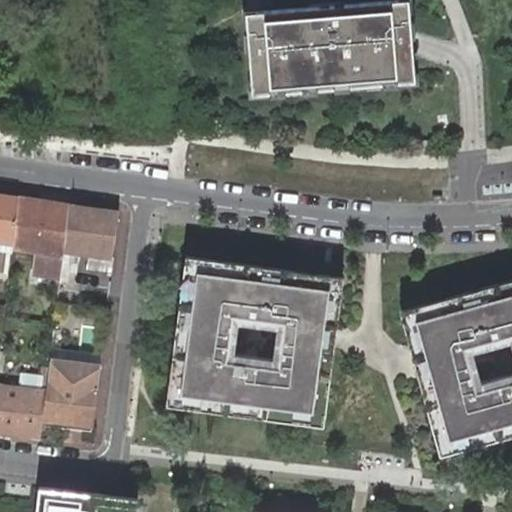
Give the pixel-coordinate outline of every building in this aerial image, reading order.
[(407,0),(389,0),(245,12),(252,93),(414,80),(407,0)] [(18,198),(0,195),(0,240),(12,242),(18,198)] [(63,251),(69,205),(18,198),(12,242),(11,249),(39,252),(37,274),(60,278),(63,251)] [(118,212),(69,205),(63,251),(112,257),(118,212)] [(0,249),(11,251),(11,249),(12,242),(0,240),(0,249)] [(333,342),(321,341),(312,408),(179,391),(195,267),(281,278),(283,266),(184,253),(165,402),(323,422),(333,342)] [(312,408),(321,341),(328,285),(281,278),(195,267),(179,391),(312,408)] [(511,275),(452,295),(456,307),(511,288),(511,419),(451,439),(431,374),(419,378),(443,455),(511,432),(511,275)] [(511,419),(511,288),(456,307),(413,320),(431,374),(451,439),(511,419)] [(48,369),(42,368),(42,376),(29,376),(27,391),(0,388),(0,391),(0,435),(39,440),(42,420),(48,369)] [(92,425),(99,370),(87,369),(86,377),(85,388),(59,385),(61,374),(61,371),(48,369),(42,420),(92,425)] [(85,388),(86,377),(61,374),(59,385),(85,388)] [(125,511),(128,498),(38,487),(35,511),(125,511)] [(135,511),(138,499),(128,498),(125,511),(135,511)]
